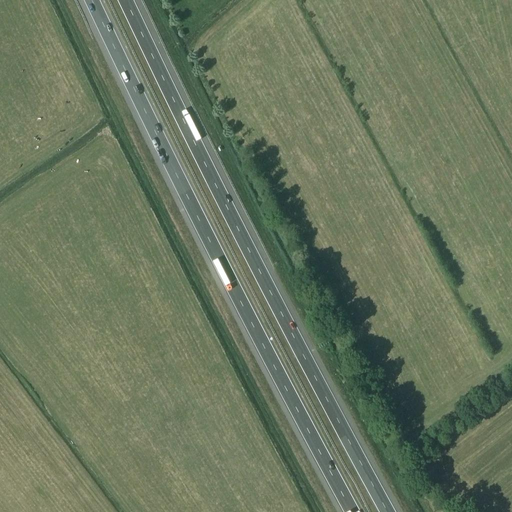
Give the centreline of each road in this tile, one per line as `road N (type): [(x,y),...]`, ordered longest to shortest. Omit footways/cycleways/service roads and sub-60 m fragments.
road 1 (motorway): [(387,511),(125,0)]
road 2 (motorway): [(89,0),(349,511)]
